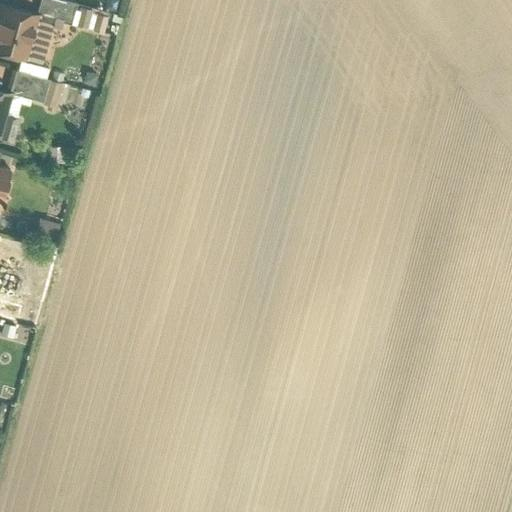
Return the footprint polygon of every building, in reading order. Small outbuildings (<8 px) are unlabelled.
[(0,0),(0,45),(25,52),(37,5),(19,0),(0,0)] [(74,0),(39,0),(38,8),(70,17),(74,0)] [(75,19),(86,23),(92,4),(80,1),(75,19)] [(0,128),(4,129),(14,88),(44,95),(50,73),(17,64),(13,80),(0,76),(0,128)] [(47,104),(55,106),(62,77),(50,74),(44,97),(48,98),(47,104)] [(47,141),(47,156),(65,156),(65,141),(47,141)] [(21,302),(0,296),(0,315),(17,320),(21,302)] [(15,321),(3,318),(0,329),(12,333),(15,321)]
